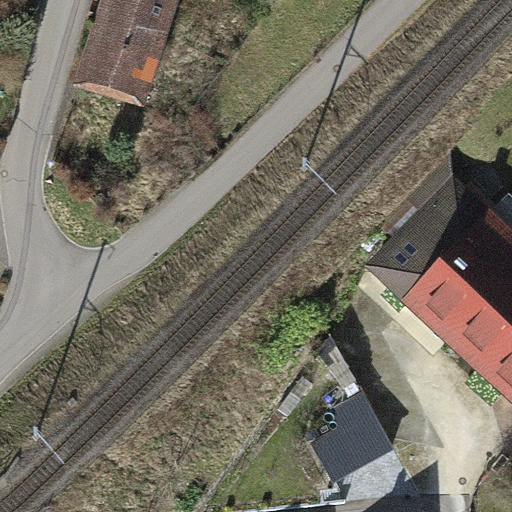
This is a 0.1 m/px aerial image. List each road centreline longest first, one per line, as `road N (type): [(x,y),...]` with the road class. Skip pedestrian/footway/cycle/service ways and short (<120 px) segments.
road 1 (residential): [(402,0),(172,225),(63,301)]
road 2 (residential): [(68,0),(29,149),(25,199),(63,301)]
